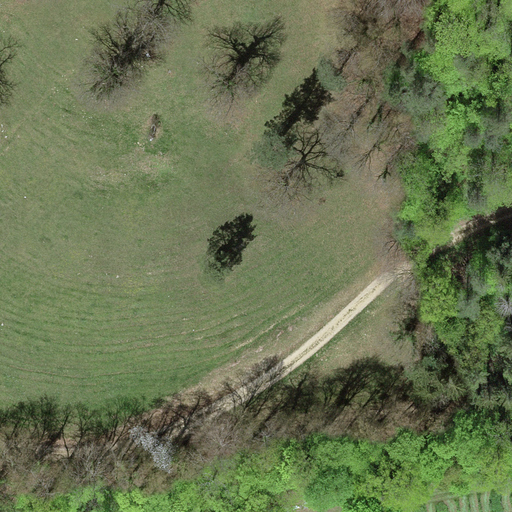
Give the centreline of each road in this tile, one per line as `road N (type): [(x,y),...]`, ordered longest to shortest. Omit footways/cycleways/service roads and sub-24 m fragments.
road 1 (track): [(0,432),(72,440),(218,412),(287,372),(432,244),(511,211)]
road 2 (track): [(218,412),(511,389)]
road 3 (track): [(356,511),(511,482)]
